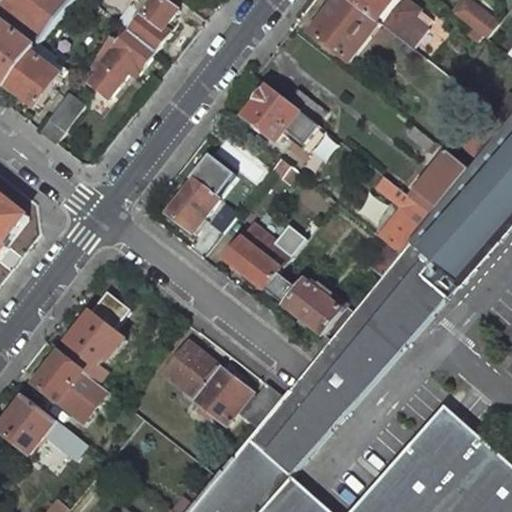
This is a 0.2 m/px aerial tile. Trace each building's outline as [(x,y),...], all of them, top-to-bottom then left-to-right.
[(74,0),(0,0),(0,78),(10,86),(34,54),(74,0)] [(182,11),(167,0),(158,0),(133,33),(159,53),(174,34),(167,29),(182,11)] [(378,23),(349,0),(339,0),(314,33),(352,63),(381,25),(378,23)] [(349,0),(378,23),(381,25),(412,49),(428,29),(415,19),(421,12),(406,0),(349,0)] [(499,24),(469,0),(464,0),(455,12),(488,38),(499,24)] [(434,22),(421,12),(415,19),(428,29),(434,22)] [(115,39),(102,55),(106,58),(99,67),(103,71),(92,85),(112,100),(133,73),(139,78),(159,53),(133,33),(123,45),(115,39)] [(64,77),(34,54),(10,86),(40,109),(64,77)] [(290,102),(271,88),(248,118),(279,143),(303,113),(290,102)] [(328,113),(300,90),(290,102),(303,113),(318,125),(328,113)] [(70,134),(90,108),(72,94),(52,121),(70,134)] [(496,115),(467,150),(480,160),(509,125),(496,115)] [(435,216),(413,242),(438,264),(459,282),(511,222),(511,120),(509,125),(480,160),(472,170),(435,216)] [(220,151),(247,174),(256,163),(229,140),(220,151)] [(450,152),(412,198),(435,216),(472,170),(450,152)] [(273,173),(285,182),(295,169),(283,161),(274,172),(273,173)] [(413,242),(435,216),(412,198),(387,178),(379,189),(402,208),(398,214),(380,236),(392,245),(403,254),(408,249),(413,242)] [(198,182),(172,216),(199,236),(210,222),(207,221),(223,200),(198,182)] [(0,255),(30,217),(0,193),(0,255)] [(229,205),(214,225),(224,233),(240,213),(229,205)] [(299,257),(312,237),(293,224),(279,244),(299,257)] [(281,274),(284,270),(294,257),(255,227),(245,240),(229,260),(268,290),(281,274)] [(438,264),(413,242),(408,249),(403,254),(401,257),(427,280),(432,274),(430,272),(438,264)] [(392,245),(375,263),(388,273),(401,257),(403,254),(392,245)] [(323,353),(285,399),(252,440),(253,441),(293,477),(446,296),(427,280),(401,257),(388,273),(353,316),(323,353)] [(268,290),(322,333),(313,344),(323,353),(353,316),(308,281),(301,290),(281,274),(268,290)] [(129,341),(94,314),(62,355),(96,382),(129,341)] [(193,398),(250,442),(252,440),(285,399),(268,385),(259,397),(221,367),(187,342),(165,373),(194,397),(193,398)] [(96,382),(62,355),(38,385),(60,403),(66,396),(78,406),(96,382)] [(28,398),(1,431),(33,456),(41,462),(47,455),(39,448),(40,447),(59,423),(28,398)] [(511,511),(511,462),(445,404),(350,511),(333,511),(294,477),(293,477),(253,441),(252,440),(250,442),(221,478),(193,511),(511,511)] [(99,436),(68,412),(59,423),(90,447),(99,436)] [(123,473),(112,464),(95,485),(106,494),(123,473)] [(72,511),(74,511),(59,499),(48,511),(72,511)]
